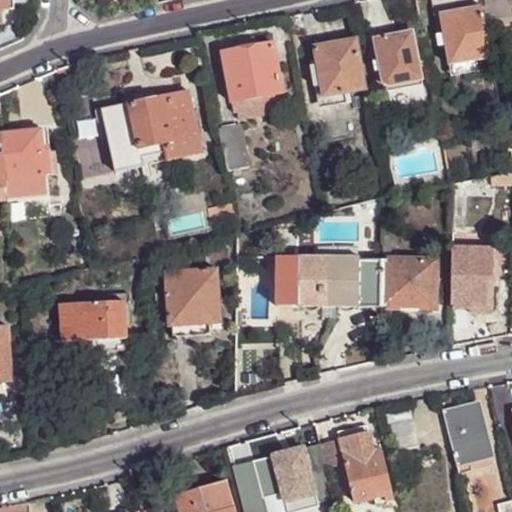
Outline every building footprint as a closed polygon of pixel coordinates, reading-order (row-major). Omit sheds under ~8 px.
[(0,0),(0,11),(2,12),(8,11),(7,0),(0,0)] [(483,8),(482,0),(464,0),(433,6),(435,18),(442,16),(441,15),(483,8)] [(486,26),(483,8),(441,15),(442,16),(450,66),(478,61),(493,59),(489,41),(486,42),(483,26),(486,26)] [(383,87),(420,79),(411,32),(374,40),(377,59),(383,87)] [(322,98),(343,94),(365,89),(356,38),(313,48),(316,68),(322,98)] [(239,46),(240,51),(255,48),(253,39),(238,42),(239,46)] [(222,55),(231,105),(280,95),(271,45),(255,48),(240,51),(224,55),(222,55)] [(421,85),(420,79),(383,87),(377,59),(372,61),(377,87),(380,91),(384,92),(421,85)] [(479,73),(478,61),(450,66),(452,77),(479,73)] [(116,115),(102,118),(107,139),(114,174),(143,168),(139,151),(162,147),(166,164),(201,156),(188,93),(154,100),(152,100),(154,107),(138,110),(137,104),(135,104),(115,108),(116,115)] [(345,106),(343,94),(322,98),(316,100),(318,110),(345,106)] [(280,95),(231,105),(234,117),(237,117),(238,122),(284,114),(280,95)] [(152,100),(137,104),(138,110),(154,107),(152,100)] [(96,119),(102,118),(116,115),(115,108),(94,112),(96,119)] [(218,130),(225,171),(246,168),(238,126),(218,130)] [(9,189),(11,204),(50,199),(48,177),(54,176),(53,163),(46,164),(46,151),(43,131),(3,134),(9,189)] [(0,189),(9,189),(3,134),(0,134),(0,189)] [(143,168),(166,164),(162,147),(139,151),(143,168)] [(0,204),(11,204),(9,189),(0,189),(0,204)] [(455,233),(455,247),(495,248),(496,234),(455,233)] [(455,247),(454,305),(456,305),(459,308),(472,308),(474,305),(489,306),(489,292),(489,280),(495,279),(495,248),(455,247)] [(367,302),(382,302),(382,261),(358,260),(359,257),(277,258),(277,302),(292,302),(292,307),(322,308),(322,318),(335,317),(335,307),(367,307),(367,302)] [(382,307),(382,308),(435,307),(435,261),(382,261),(382,302),(382,307)] [(172,325),(210,323),(212,323),(210,299),(219,298),(217,269),(165,272),(169,326),(172,325)] [(93,340),(127,338),(125,302),(125,300),(62,302),(63,338),(63,341),(80,341),(93,340)] [(210,335),(210,323),(172,325),(173,337),(210,335)] [(0,380),(12,379),(8,324),(0,324),(0,380)] [(128,349),(127,338),(93,340),(93,347),(94,351),(128,349)] [(93,347),(93,340),(80,341),(81,348),(93,347)] [(475,404),(440,413),(454,465),(467,461),(489,455),(488,454),(487,454),(479,425),(480,424),(475,404)] [(412,432),(409,420),(385,426),(388,438),(412,432)] [(345,462),(355,505),(376,499),(375,493),(380,491),(390,490),(383,458),(375,460),(373,452),(370,440),(367,426),(338,433),(340,442),(345,462)] [(320,447),(325,467),(345,462),(340,442),(320,447)] [(317,505),(334,500),(325,467),(320,447),(320,446),(304,450),(304,449),(272,457),(273,458),(253,463),(263,500),(282,495),(284,504),(315,496),(317,505)] [(467,461),(454,465),(456,473),(469,469),(467,461)] [(232,511),(224,482),(174,496),(179,511),(232,511)] [(303,511),(318,508),(317,505),(315,496),(284,504),(286,511),(303,511)] [(10,506),(0,508),(0,511),(26,511),(26,502),(10,506)] [(511,511),(511,503),(499,507),(500,511),(511,511)]
